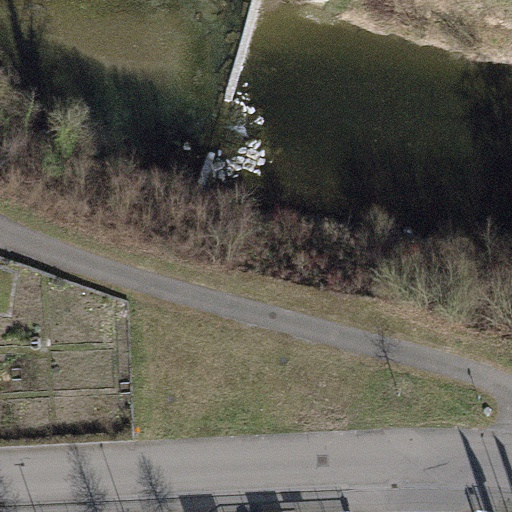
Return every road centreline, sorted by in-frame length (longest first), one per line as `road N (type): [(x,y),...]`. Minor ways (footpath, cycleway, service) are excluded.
road 1 (track): [(0,232),(130,281),(511,389)]
road 2 (unclassified): [(0,486),(416,465),(511,469)]
